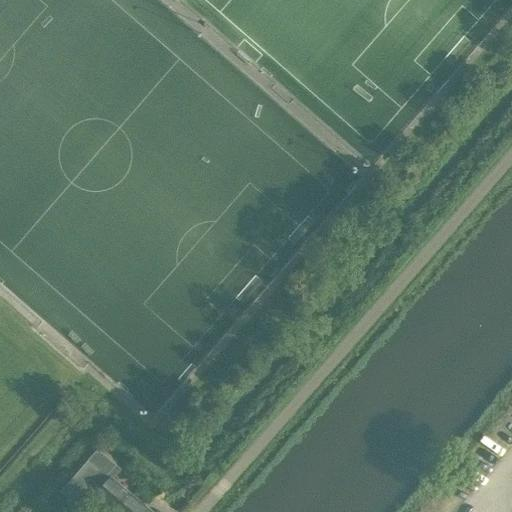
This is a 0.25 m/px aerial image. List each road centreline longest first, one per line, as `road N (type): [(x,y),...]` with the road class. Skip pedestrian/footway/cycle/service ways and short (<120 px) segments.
road 1 (unclassified): [(192,511),(511,147)]
road 2 (track): [(430,511),(511,417)]
